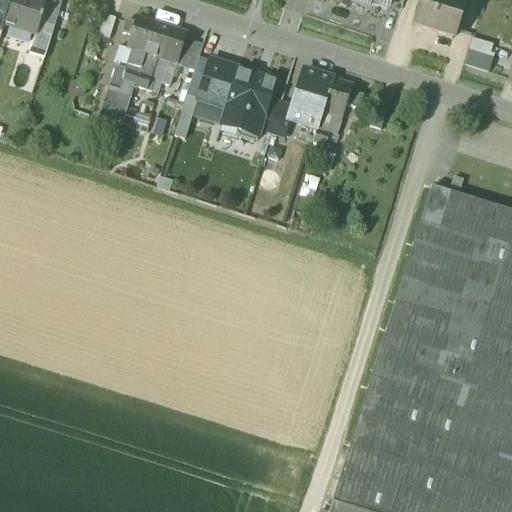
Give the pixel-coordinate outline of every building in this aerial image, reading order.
[(0,0),(0,33),(1,33),(3,27),(11,0),(0,0)] [(11,0),(3,27),(34,37),(35,38),(41,19),(38,18),(44,0),(11,0)] [(61,4),(47,0),(44,0),(38,18),(41,19),(35,38),(34,37),(28,55),(44,60),(61,4)] [(340,0),(367,8),(369,2),(387,8),(389,0),(340,0)] [(463,7),(440,0),(422,0),(414,28),(452,41),(463,7)] [(114,20),(102,16),(96,37),(107,41),(114,20)] [(135,18),(132,26),(125,23),(121,35),(128,37),(124,50),(130,52),(144,56),(154,25),(135,18)] [(154,25),(144,56),(156,60),(162,62),(173,30),(154,25)] [(186,35),(173,30),(162,62),(176,66),(184,42),(186,35)] [(466,65),(490,72),(498,46),(473,39),(466,65)] [(201,48),(184,42),(176,66),(193,73),(201,48)] [(130,52),(126,66),(127,67),(125,71),(126,71),(138,75),(144,56),(130,52)] [(156,60),(144,56),(138,75),(149,79),(150,79),(151,77),(156,60)] [(225,113),(237,73),(209,64),(197,104),(225,113)] [(125,71),(115,68),(109,89),(115,91),(116,89),(120,90),(122,84),(126,71),(125,71)] [(138,75),(126,71),(122,84),(134,88),(138,75)] [(275,85),(237,73),(225,113),(241,118),(247,120),(249,115),(264,120),(268,105),(275,85)] [(333,82),(304,73),(292,113),(289,122),(291,122),(317,131),(333,82)] [(149,79),(138,75),(134,88),(145,91),(149,79)] [(161,81),(151,77),(150,79),(149,79),(145,91),(157,95),(161,81)] [(352,88),(333,82),(318,128),(337,134),(346,108),(357,111),(362,97),(350,93),(352,88)] [(279,109),(268,105),(264,120),(260,132),(271,136),(279,109)] [(387,109),(375,106),(368,129),(379,132),(387,109)] [(292,113),(279,109),(271,136),(285,140),(291,122),(289,122),(292,113)] [(241,118),(225,113),(220,127),(236,132),(241,118)] [(247,120),(241,118),(236,132),(235,136),(237,140),(252,145),(256,143),(260,132),(264,120),(249,115),(247,120)] [(328,137),(317,133),(313,146),(324,149),(326,143),(328,137)] [(334,158),(322,154),(318,165),(330,169),(334,158)] [(461,183),(452,180),(447,196),(457,199),(461,183)] [(430,190),(349,448),(511,499),(511,216),(457,199),(447,196),(430,190)] [(511,511),(511,499),(349,448),(328,511),(511,511)]
